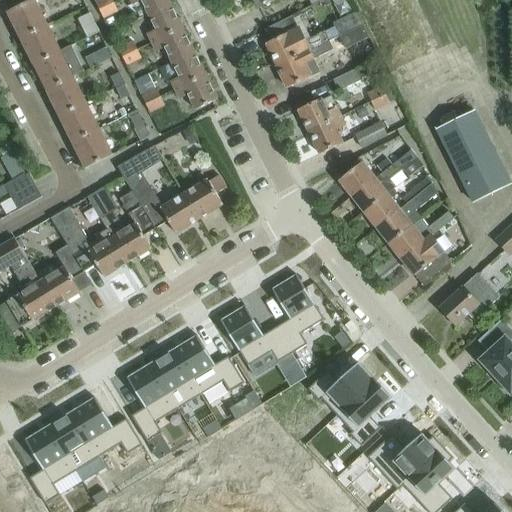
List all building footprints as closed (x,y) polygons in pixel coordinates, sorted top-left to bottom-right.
[(30,0),(7,12),(20,38),(47,25),(34,0),(30,0)] [(114,3),(112,0),(97,0),(96,1),(100,10),(114,3)] [(170,4),(168,0),(129,0),(131,4),(138,0),(140,0),(147,15),(170,4)] [(118,12),(114,3),(100,10),(104,18),(118,12)] [(182,27),(170,4),(147,15),(155,30),(146,34),(150,43),(182,27)] [(363,24),(356,11),(333,23),(339,36),(363,24)] [(79,18),(88,38),(99,33),(89,13),(79,18)] [(273,40),(265,43),(276,65),(329,40),(324,32),(305,41),(292,16),(267,28),(273,40)] [(369,38),(363,24),(339,36),(345,49),(369,38)] [(60,51),(47,25),(20,38),(33,64),(60,51)] [(193,51),(182,27),(150,43),(155,51),(163,47),(171,62),(193,51)] [(314,59),(333,50),(329,40),(276,65),(287,88),(309,77),(321,72),(314,59)] [(119,48),(123,57),(137,50),(133,41),(119,48)] [(72,45),(60,51),(33,64),(46,90),(72,77),(84,71),(72,45)] [(106,47),(96,52),(98,57),(101,63),(111,58),(108,52),(106,47)] [(142,59),(137,50),(123,57),(128,66),(142,59)] [(205,74),(193,51),(171,62),(178,77),(170,81),(174,90),(205,74)] [(110,89),(124,82),(115,65),(102,72),(110,89)] [(359,81),(353,70),(332,80),(337,91),(359,81)] [(217,99),(205,74),(174,90),(178,98),(186,94),(194,110),(217,99)] [(135,81),(138,88),(148,83),(145,76),(135,81)] [(85,103),(72,77),(46,90),(59,116),(85,103)] [(152,90),(148,83),(138,88),(146,103),(160,97),(156,88),(152,90)] [(371,102),(394,91),(390,83),(367,94),(371,102)] [(122,99),(129,96),(124,85),(117,88),(122,99)] [(398,99),(394,91),(371,102),(374,110),(389,103),(398,99)] [(308,132),(340,117),(330,96),(321,101),(320,99),(298,109),(308,132)] [(164,105),(160,97),(146,103),(150,112),(164,105)] [(72,142),(98,129),(85,103),(59,116),(72,142)] [(475,111),(437,129),(473,203),(511,184),(475,111)] [(142,124),(137,113),(129,117),(135,128),(142,124)] [(345,126),(340,117),(308,132),(319,154),(342,143),(335,130),(345,126)] [(361,148),(387,135),(381,122),(355,135),(361,148)] [(111,155),(98,129),(72,142),(85,168),(111,155)] [(167,144),(172,157),(195,149),(191,136),(167,144)] [(0,148),(4,156),(13,151),(7,140),(0,144),(0,148)] [(119,168),(124,177),(133,192),(137,199),(146,194),(151,191),(140,171),(163,158),(155,145),(117,167),(118,168),(119,168)] [(390,180),(417,158),(411,150),(392,165),(382,172),(382,173),(374,180),(374,179),(352,196),(364,212),(386,195),(393,189),(396,187),(390,180)] [(24,172),(13,152),(2,159),(13,179),(24,172)] [(382,172),(392,165),(387,159),(377,167),(382,172)] [(352,196),(374,179),(361,163),(339,180),(352,196)] [(42,196),(28,171),(4,185),(18,210),(42,196)] [(207,179),(184,193),(199,219),(223,204),(216,193),(226,188),(218,175),(208,181),(207,179)] [(407,204),(431,185),(426,179),(402,198),(407,204)] [(415,211),(438,193),(432,184),(431,185),(407,204),(399,210),(377,228),(389,243),(421,218),(415,211)] [(155,228),(137,199),(133,192),(120,199),(134,223),(125,229),(115,214),(120,212),(105,186),(88,196),(99,213),(103,219),(102,220),(108,230),(112,238),(128,262),(151,248),(144,236),(155,228)] [(397,194),(393,189),(386,195),(364,212),(377,228),(399,210),(390,199),(397,194)] [(146,194),(137,199),(155,228),(168,221),(175,233),(199,219),(184,193),(161,207),(151,191),(146,194)] [(104,277),(128,262),(112,238),(108,230),(87,242),(85,239),(87,238),(69,207),(51,218),(67,246),(84,272),(96,265),(104,277)] [(432,235),(454,218),(449,212),(428,228),(421,218),(389,243),(401,259),(432,235)] [(509,255),(511,252),(511,225),(496,240),(509,255)] [(445,252),(432,235),(401,259),(414,275),(421,270),(429,279),(451,262),(443,253),(445,252)] [(0,271),(25,257),(14,238),(0,246),(0,271)] [(72,279),(84,272),(67,246),(55,253),(64,266),(40,281),(56,306),(80,292),(72,279)] [(14,271),(26,290),(7,302),(22,327),(56,306),(40,281),(28,262),(14,271)] [(474,320),(498,297),(477,273),(439,308),(456,326),(468,314),(474,320)] [(296,279),(272,294),(290,324),(277,332),(293,358),(307,349),(301,339),(324,325),(296,279)] [(245,310),(221,325),(248,371),(271,357),(278,367),(293,358),(277,332),(263,340),(245,310)] [(479,341),(489,352),(480,360),(500,382),(497,384),(506,394),(509,392),(511,394),(511,392),(511,344),(510,342),(511,339),(511,330),(502,319),(479,341)] [(341,332),(334,337),(343,348),(350,342),(341,332)] [(197,335),(173,350),(201,395),(223,381),(230,392),(244,383),(230,360),(217,368),(197,335)] [(19,347),(16,354),(24,357),(27,350),(19,347)] [(173,350),(150,363),(178,409),(201,395),(173,350)] [(150,363),(127,378),(147,411),(133,419),(148,442),(162,433),(156,423),(178,409),(150,363)] [(329,370),(309,388),(320,401),(328,394),(343,410),(375,381),(359,363),(339,381),(329,370)] [(375,381),(343,410),(358,427),(351,433),(362,446),(382,427),(372,416),(391,398),(375,380),(375,381)] [(254,391),(245,396),(253,410),(262,405),(254,391)] [(95,397),(71,412),(99,457),(122,444),(128,454),(143,445),(128,422),(115,430),(95,397)] [(71,412),(49,426),(76,471),(99,457),(71,412)] [(216,420),(209,424),(215,433),(222,429),(216,420)] [(49,426),(25,440),(45,473),(32,481),(46,504),(60,495),(54,485),(76,471),(49,426)] [(393,434),(373,453),(403,485),(443,447),(433,436),(428,441),(422,434),(406,449),(393,434)] [(443,447),(403,485),(427,511),(438,511),(452,499),(439,484),(455,469),(449,463),(453,458),(443,447)] [(219,483),(237,474),(230,460),(212,469),(219,483)] [(251,477),(264,491),(276,480),(262,466),(251,477)] [(285,483),(280,511),(326,511),(329,489),(285,483)] [(0,485),(0,510),(11,504),(1,485),(0,485)] [(98,492),(91,496),(97,505),(104,501),(98,492)] [(165,500),(154,503),(157,511),(167,507),(165,500)] [(234,511),(252,511),(249,502),(233,507),(234,511)] [(473,511),(465,503),(455,511),(503,511),(495,503),(485,511),(473,511)]
